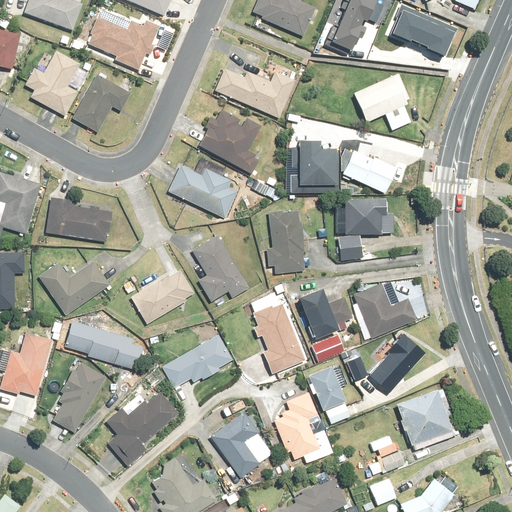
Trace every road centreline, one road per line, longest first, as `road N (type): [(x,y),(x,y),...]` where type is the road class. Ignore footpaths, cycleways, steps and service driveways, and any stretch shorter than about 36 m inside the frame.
road 1 (tertiary): [(511,6),(460,128),(448,240),(455,284),(511,430)]
road 2 (residential): [(213,0),(138,160),(90,164),(0,115)]
road 3 (residential): [(103,511),(75,482),(0,439)]
